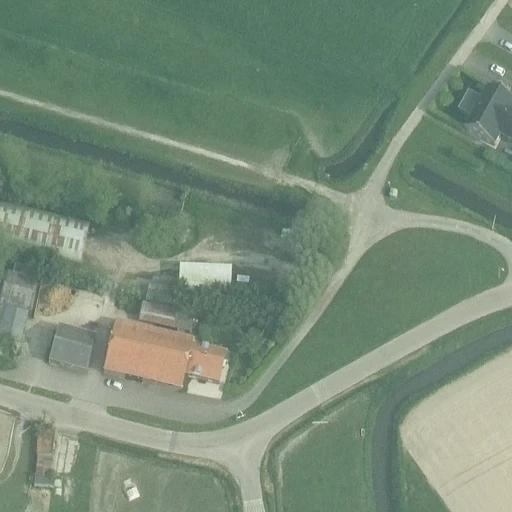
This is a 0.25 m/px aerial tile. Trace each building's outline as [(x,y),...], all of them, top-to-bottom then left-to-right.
[(511,101),(488,88),(481,100),(468,93),(458,111),(471,119),(464,130),(494,147),(500,136),(511,143),(511,101)] [(90,220),(0,199),(0,247),(80,266),(90,220)] [(0,341),(20,347),(39,271),(9,264),(4,284),(0,283),(0,341)] [(231,297),(232,268),(179,265),(178,295),(231,297)] [(192,341),(136,328),(114,323),(102,374),(180,392),(184,377),(217,385),(224,356),(190,348),(192,341)] [(57,328),(47,363),(83,374),(94,339),(57,328)] [(54,444),(38,443),(35,484),(51,485),(54,444)]
